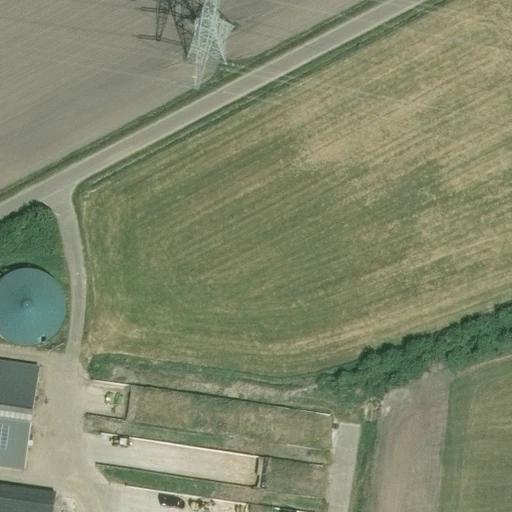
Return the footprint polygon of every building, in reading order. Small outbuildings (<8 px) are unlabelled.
[(0,336),(9,343),(19,347),(30,347),(41,345),(50,340),(58,332),(63,322),(65,311),(64,301),(60,290),(54,282),(45,275),(35,272),(24,271),(13,273),(4,279),(0,282),(0,336)] [(0,467),(23,471),(38,369),(0,363),(0,467)] [(128,452),(140,452),(139,468),(189,471),(190,445),(128,442),(128,452)] [(212,451),(207,481),(301,497),(306,467),(212,451)] [(106,485),(103,511),(106,511),(233,511),(234,502),(106,485)] [(0,511),(52,511),(55,495),(0,487),(0,511)]
